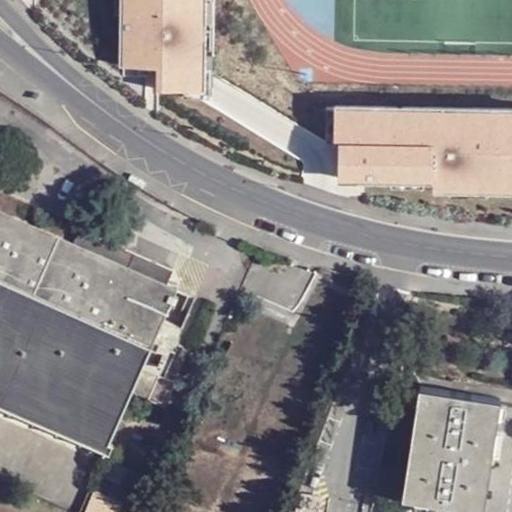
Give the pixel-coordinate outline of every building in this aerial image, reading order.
[(0,406),(110,453),(114,443),(112,441),(176,289),(167,285),(71,245),(0,214),(0,406)] [(77,230),(71,245),(167,285),(173,270),(77,230)] [(166,406),(176,379),(161,373),(150,400),(166,406)] [(398,504),(449,511),(481,511),(497,408),(416,395),(398,504)] [(91,493),(84,511),(115,511),(119,503),(91,493)]
